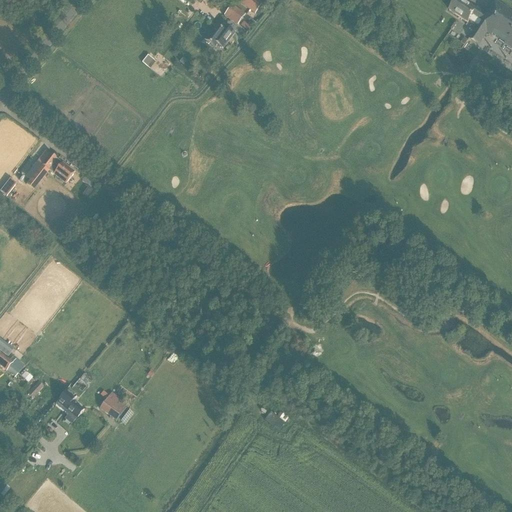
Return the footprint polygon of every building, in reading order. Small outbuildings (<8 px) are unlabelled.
[(254,0),(240,0),(238,3),(255,15),(262,5),(254,0)] [(460,0),(456,0),(449,11),(467,23),(469,21),(478,27),(492,37),(493,34),(506,43),(505,45),(511,50),(511,11),(494,0),(485,15),(477,9),(476,10),(460,0)] [(237,26),(245,16),(231,6),(224,16),(237,26)] [(243,23),(240,26),(247,32),(253,24),(250,22),(247,26),(243,23)] [(214,49),(217,46),(223,50),(235,34),(224,26),(221,30),(216,27),(205,42),(214,49)] [(142,64),(147,68),(153,60),(147,56),(142,64)] [(153,60),(147,68),(150,70),(155,62),(153,60)] [(74,174),(50,156),(45,152),(38,160),(32,155),(29,159),(41,168),(26,186),(31,189),(45,171),(41,168),(42,166),(66,185),(74,174)] [(0,339),(0,352),(7,358),(13,351),(0,339)] [(9,369),(17,375),(24,367),(15,360),(12,364),(9,361),(0,354),(0,367),(6,372),(9,369)] [(71,395),(77,399),(86,385),(80,381),(71,395)] [(41,390),(36,386),(33,389),(33,388),(27,395),(32,400),(39,393),(38,393),(41,390)] [(62,395),(56,389),(46,400),(53,406),(62,395)] [(77,420),(83,412),(73,403),(75,400),(67,393),(58,404),(63,408),(61,410),(69,417),(66,421),(71,425),(76,419),(77,420)] [(112,393),(99,409),(116,422),(126,409),(118,402),(120,399),(112,393)] [(129,411),(121,421),(126,425),(134,415),(129,411)] [(279,433),(289,420),(283,415),(273,428),(279,433)]
